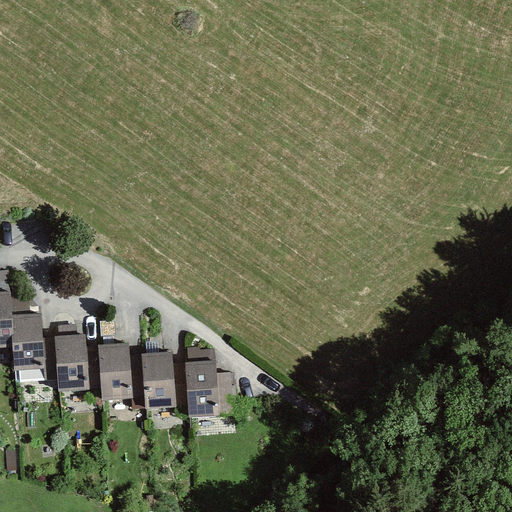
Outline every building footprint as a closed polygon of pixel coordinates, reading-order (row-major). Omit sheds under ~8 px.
[(7,279),(0,279),(0,351),(10,351),(9,319),(7,279)] [(41,317),(9,319),(10,351),(11,372),(42,370),(43,384),(54,383),(51,341),(42,341),(41,317)] [(85,336),(51,338),(51,341),(54,383),(55,394),(87,392),(87,394),(97,393),(95,350),(86,350),(85,336)] [(129,347),(97,348),(100,403),(132,401),(130,398),(140,398),(138,359),(130,360),(129,347)] [(216,352),(189,353),(189,365),(183,366),(186,421),(239,419),(237,374),(217,375),(216,352)] [(172,354),(139,356),(143,414),(184,411),(182,368),(173,368),(172,354)]
